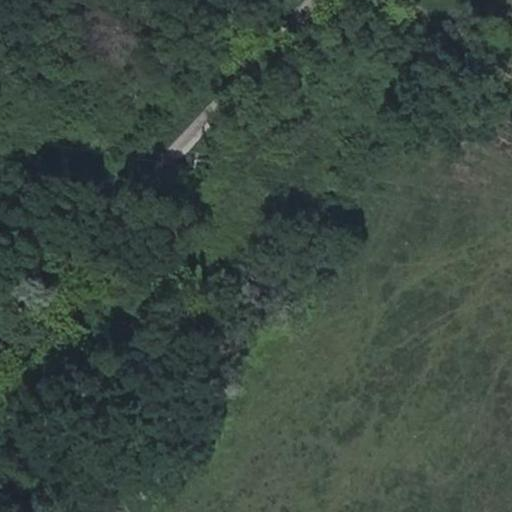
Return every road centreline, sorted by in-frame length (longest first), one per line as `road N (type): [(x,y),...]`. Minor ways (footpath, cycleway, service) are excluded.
road 1 (unclassified): [(0,349),(317,0)]
road 2 (track): [(511,64),(402,0)]
